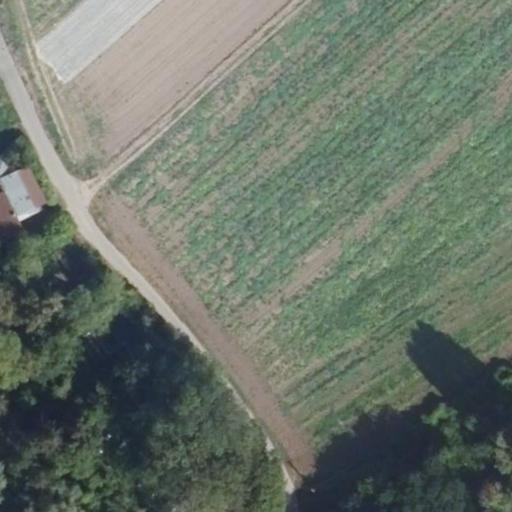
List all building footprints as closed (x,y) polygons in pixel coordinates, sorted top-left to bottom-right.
[(23,150),(15,135),(9,142),(15,154),(23,150)] [(0,159),(0,238),(18,229),(13,220),(35,209),(31,203),(21,209),(3,176),(8,174),(0,159)] [(21,209),(31,203),(39,199),(22,166),(8,174),(3,176),(21,209)] [(89,331),(107,353),(113,347),(120,355),(129,348),(123,341),(127,338),(144,357),(157,344),(120,301),(87,329),(89,331)] [(85,327),(75,316),(49,338),(59,349),(85,327)] [(100,358),(107,353),(89,331),(83,337),(100,358)]
